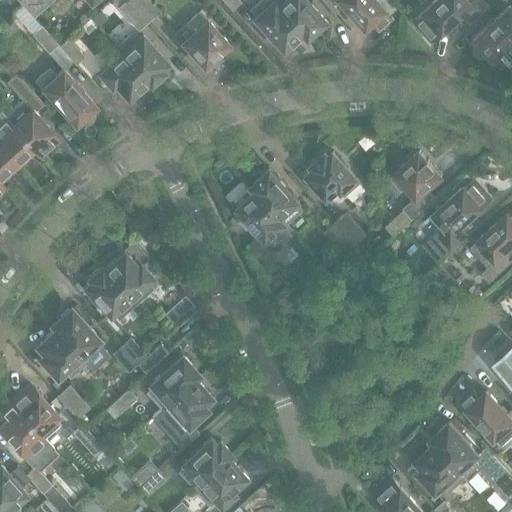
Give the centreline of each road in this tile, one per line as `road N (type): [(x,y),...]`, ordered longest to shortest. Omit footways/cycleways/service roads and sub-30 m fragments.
road 1 (residential): [(318,491),(156,145)]
road 2 (residential): [(511,130),(457,104),(395,91),(332,92),(246,110),(156,145)]
road 3 (residential): [(318,491),(485,335)]
road 4 (residential): [(156,145),(84,193),(0,291)]
